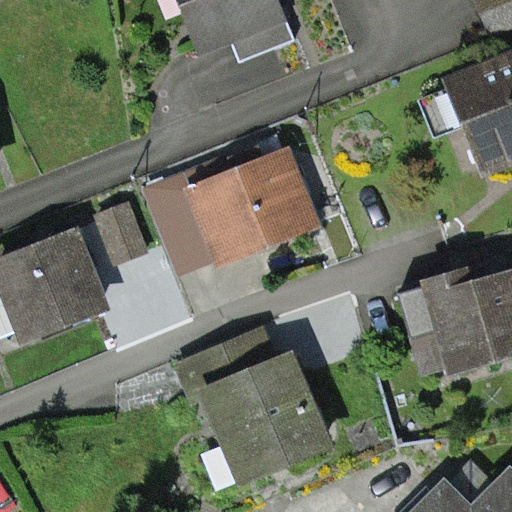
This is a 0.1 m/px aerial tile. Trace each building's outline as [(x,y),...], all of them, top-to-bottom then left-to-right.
[(277,0),(175,0),(198,57),(287,23),(277,0)] [(511,50),(440,79),(477,172),(511,158),(511,50)] [(289,146),(184,188),(217,269),(322,227),(289,146)] [(128,213),(93,227),(110,269),(145,255),(128,213)] [(79,227),(0,257),(0,299),(18,346),(111,311),(79,227)] [(467,267),(419,281),(447,379),(511,360),(511,270),(471,282),(467,267)] [(190,407),(199,403),(238,490),(334,448),(293,352),(278,359),(263,327),(172,367),(190,407)] [(471,506),(443,478),(409,511),(511,511),(511,469),(510,467),(471,506)]
